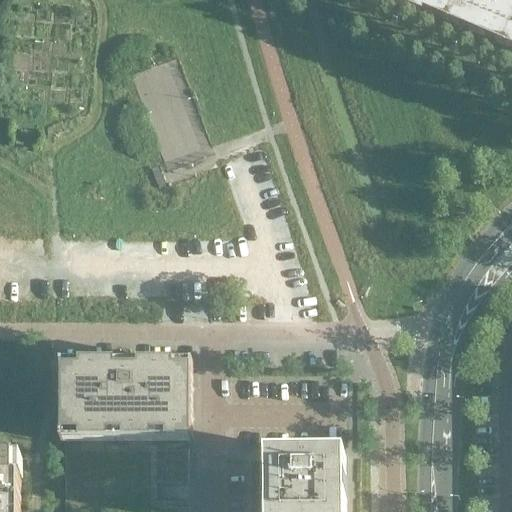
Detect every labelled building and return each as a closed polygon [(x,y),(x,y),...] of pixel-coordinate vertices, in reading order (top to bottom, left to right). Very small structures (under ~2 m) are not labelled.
[(511,0),(386,0),(422,15),(424,12),(511,49),(511,0)] [(170,169),(212,153),(194,105),(178,111),(184,128),(170,133),(168,127),(170,126),(160,98),(151,101),(144,84),(139,86),(170,169)] [(193,366),(61,366),(61,444),(193,444),(193,366)] [(192,511),(193,444),(61,444),(59,511),(192,511)] [(0,511),(20,511),(21,481),(15,481),(15,460),(0,459),(0,511)] [(345,511),(345,460),(267,461),(267,511),(345,511)]
